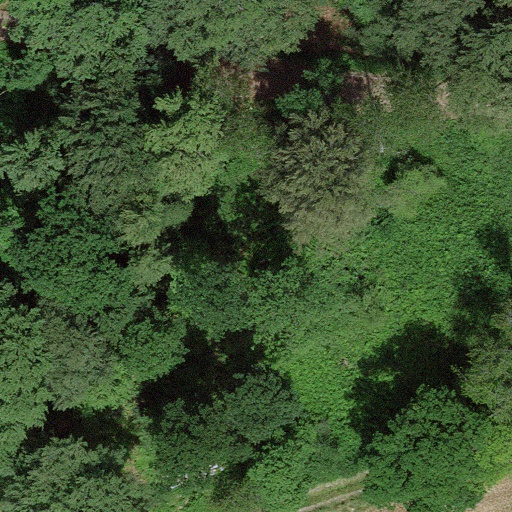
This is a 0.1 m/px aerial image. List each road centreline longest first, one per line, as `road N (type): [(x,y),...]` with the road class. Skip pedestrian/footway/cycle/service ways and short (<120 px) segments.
road 1 (track): [(511,97),(337,79),(0,14)]
road 2 (track): [(286,511),(511,434)]
